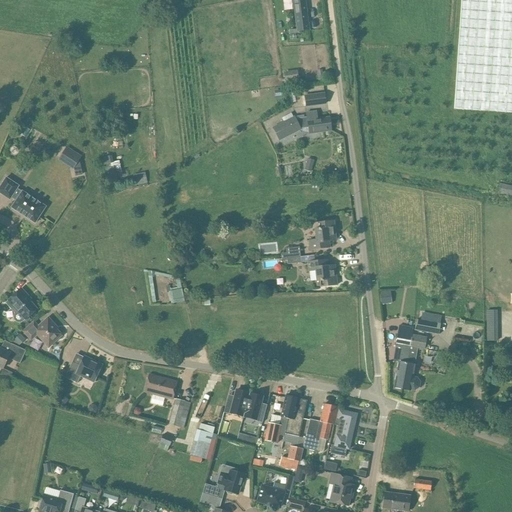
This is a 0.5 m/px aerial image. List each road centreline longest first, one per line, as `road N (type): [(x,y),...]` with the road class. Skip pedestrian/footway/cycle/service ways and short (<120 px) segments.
road 1 (unclassified): [(376,398),(327,0)]
road 2 (residential): [(376,398),(104,344),(17,261)]
road 3 (unclassified): [(511,446),(385,402)]
